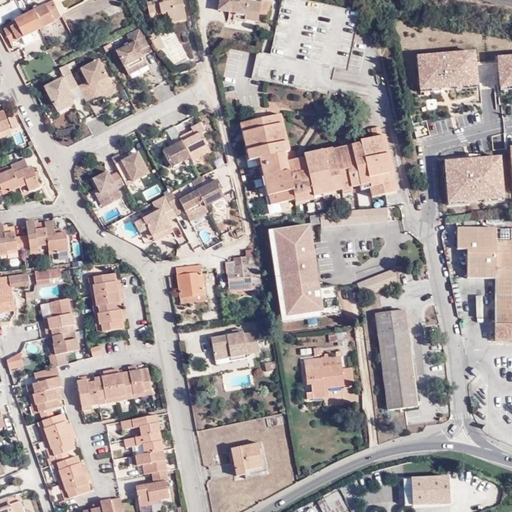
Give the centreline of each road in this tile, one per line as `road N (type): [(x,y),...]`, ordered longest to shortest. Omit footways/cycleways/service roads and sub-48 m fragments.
road 1 (residential): [(151,268),(249,242),(211,83),(52,162)]
road 2 (secondary): [(511,462),(459,447),(399,449),(268,511)]
road 3 (residential): [(165,349),(68,370),(100,486)]
road 4 (residential): [(197,511),(165,349)]
road 5 (residential): [(0,361),(51,511)]
road 6 (unknown): [(367,459),(356,325)]
